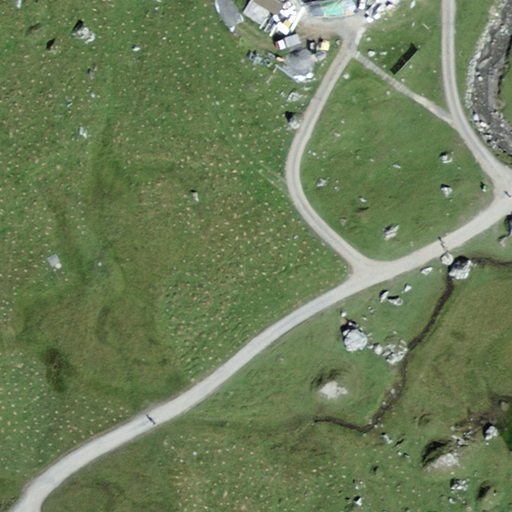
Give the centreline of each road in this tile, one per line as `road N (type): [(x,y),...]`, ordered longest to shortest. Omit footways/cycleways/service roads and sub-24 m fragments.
road 1 (track): [(511,200),(427,255),(326,300),(177,410),(63,468),(28,511)]
road 2 (track): [(511,187),(462,128),(450,81),(448,0)]
